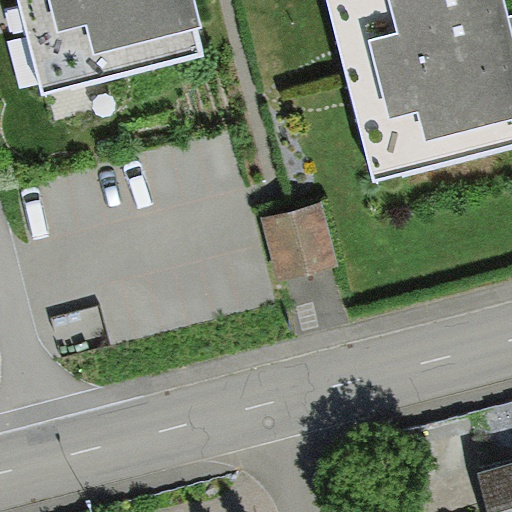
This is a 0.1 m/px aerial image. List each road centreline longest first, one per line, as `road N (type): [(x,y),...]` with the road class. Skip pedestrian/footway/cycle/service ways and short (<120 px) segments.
road 1 (tertiary): [(0,477),(276,405)]
road 2 (tertiary): [(276,405),(511,341)]
